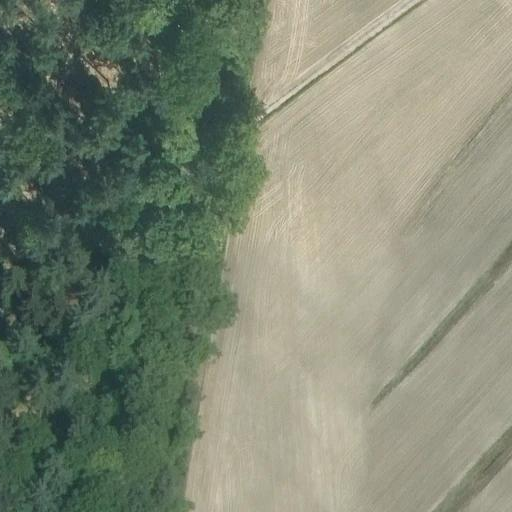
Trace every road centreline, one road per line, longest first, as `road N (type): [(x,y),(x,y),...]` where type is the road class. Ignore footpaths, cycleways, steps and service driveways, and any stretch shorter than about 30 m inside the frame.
road 1 (unclassified): [(121,511),(211,0)]
road 2 (track): [(178,170),(411,0)]
